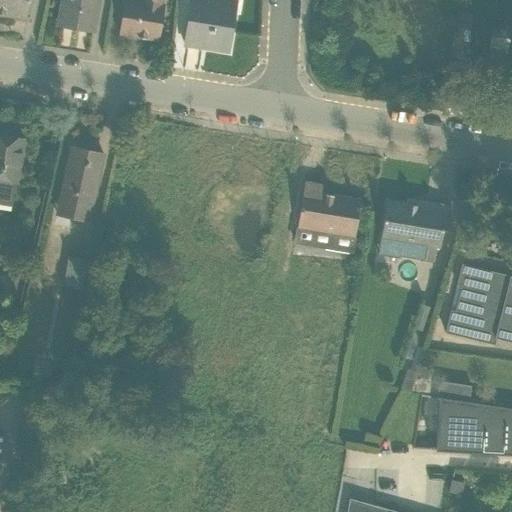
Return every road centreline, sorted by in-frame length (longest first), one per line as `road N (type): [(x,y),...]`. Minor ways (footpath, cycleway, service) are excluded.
road 1 (residential): [(285,104),(0,59)]
road 2 (residential): [(511,145),(285,104)]
